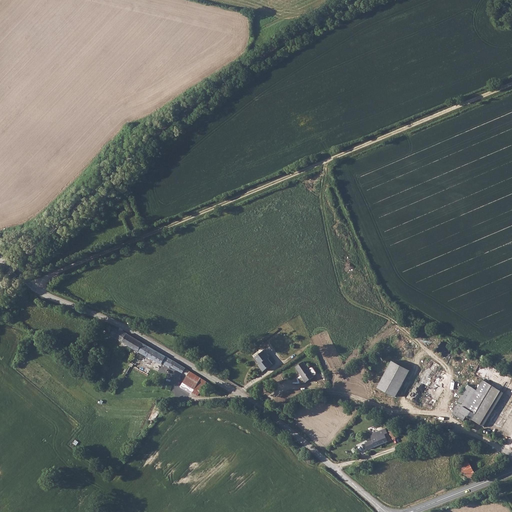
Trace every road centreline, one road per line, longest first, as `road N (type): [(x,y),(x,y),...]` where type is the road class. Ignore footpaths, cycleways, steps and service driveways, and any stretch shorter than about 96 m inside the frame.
road 1 (track): [(511,84),(61,269),(34,288)]
road 2 (tertiary): [(0,259),(42,293),(134,331),(261,408),(385,511)]
